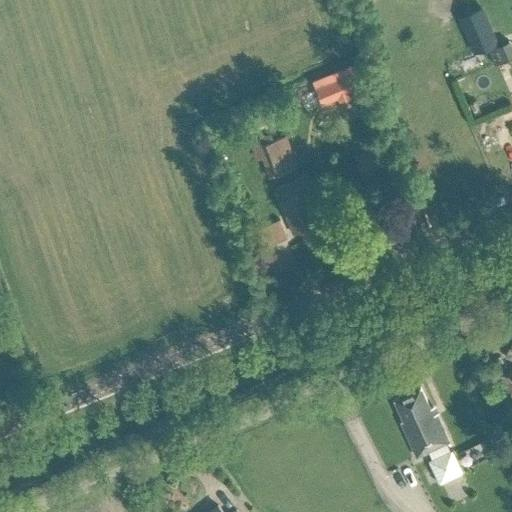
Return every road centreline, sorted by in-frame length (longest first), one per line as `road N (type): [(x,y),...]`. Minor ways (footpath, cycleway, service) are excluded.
road 1 (tertiary): [(0,427),(511,210)]
road 2 (unclassified): [(18,511),(511,295)]
